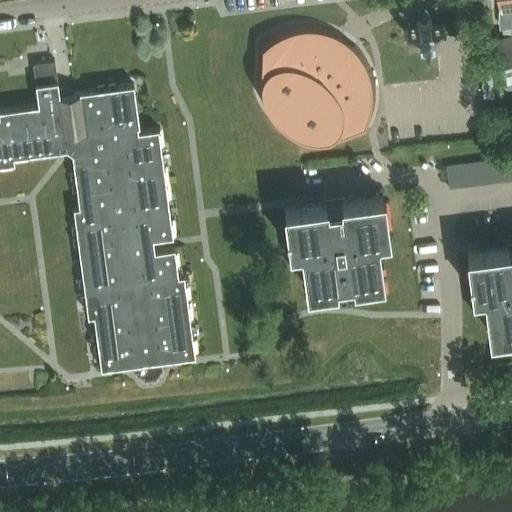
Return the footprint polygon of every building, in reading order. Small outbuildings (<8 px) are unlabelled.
[(502,35),(491,36),(496,84),(511,82),(511,42),(511,27),(511,26),(511,0),(499,0),(500,5),(500,28),(502,28),(502,35)] [(430,22),(417,23),(418,30),(418,31),(419,35),(431,34),(430,29),(431,28),(430,22)] [(320,139),(325,139),(328,138),(369,125),(373,114),(375,103),(376,94),(374,82),(371,69),(366,59),(360,51),(354,44),(352,47),(339,37),(341,34),(332,29),(321,26),(309,24),(298,25),(287,27),(277,30),(268,35),(260,41),(257,81),(258,89),(259,94),(262,102),(266,108),(274,117),(282,125),(290,131),(299,135),(305,137),(306,135),(314,137),(313,139),(320,139)] [(55,59),(33,62),(35,82),(38,103),(16,106),(1,108),(0,107),(0,162),(14,161),(14,155),(67,148),(71,151),(72,152),(79,205),(73,205),(88,314),(94,313),(101,366),(134,362),(135,366),(136,372),(145,379),(156,378),(163,369),(162,362),(161,358),(195,354),(184,272),(178,273),(174,246),(154,248),(153,237),(173,234),(158,126),(140,129),(134,82),(79,90),(79,92),(72,93),(59,94),(57,79),(55,59)] [(511,176),(509,157),(499,158),(502,181),(511,179),(511,176)] [(499,158),(488,160),(491,183),(502,181),(499,158)] [(488,160),(477,161),(480,184),(491,183),(488,160)] [(477,161),(467,162),(470,185),(480,184),(477,161)] [(467,162),(456,164),(459,187),(470,185),(467,162)] [(456,164),(445,165),(448,188),(459,187),(456,164)] [(383,194),(284,207),(289,239),(300,237),(307,288),(382,278),(375,227),(387,225),(383,194)] [(483,282),(490,333),(511,329),(511,245),(467,252),(471,283),(483,282)]
